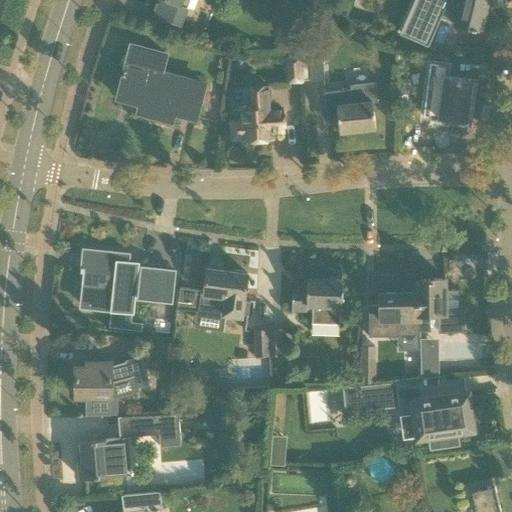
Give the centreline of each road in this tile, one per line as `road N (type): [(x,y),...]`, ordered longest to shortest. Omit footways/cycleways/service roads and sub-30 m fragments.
road 1 (residential): [(510,181),(374,178),(221,193),(27,162)]
road 2 (secondary): [(27,162),(68,0)]
road 3 (secondary): [(0,389),(11,241)]
